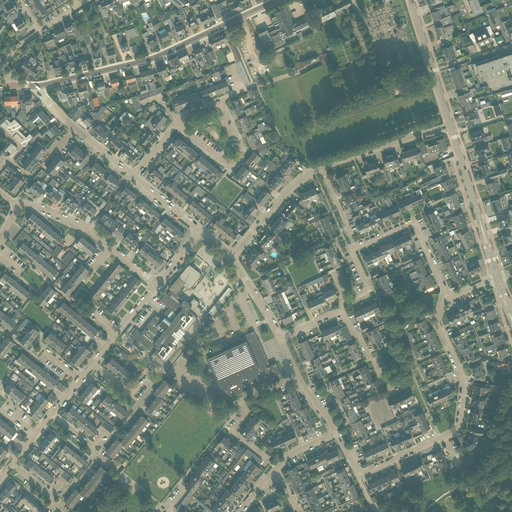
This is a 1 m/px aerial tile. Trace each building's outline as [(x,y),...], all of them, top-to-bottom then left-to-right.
[(7,0),(4,2),(0,4),(0,9),(0,10),(3,9),(6,8),(8,10),(15,6),(15,5),(15,4),(15,3),(14,3),(13,3),(13,2),(11,3),(11,2),(10,2),(8,0),(7,0)] [(32,6),(36,11),(43,6),(40,2),(43,0),(42,0),(40,0),(39,1),(32,6)] [(109,8),(105,0),(104,0),(100,2),(101,4),(98,6),(100,10),(103,17),(107,15),(106,10),(109,8)] [(105,0),(109,8),(112,7),(115,12),(117,11),(119,16),(122,15),(121,13),(115,0),(105,0)] [(115,0),(121,13),(124,11),(122,8),(124,8),(123,6),(127,4),(125,1),(125,0),(115,0)] [(158,0),(159,2),(161,6),(170,1),(180,9),(184,4),(178,0),(158,0)] [(191,9),(200,5),(197,0),(189,5),(191,9)] [(235,0),(233,1),(234,3),(237,10),(243,8),(241,3),(248,0),(238,0),(238,1),(236,2),(235,0)] [(351,5),(349,0),(348,0),(333,7),(332,5),(322,9),(321,7),(316,10),(322,21),(340,13),(339,11),(351,5)] [(445,7),(442,1),(438,2),(437,0),(426,0),(426,1),(427,4),(428,4),(431,3),(432,7),(433,11),(445,7)] [(469,0),(467,1),(475,16),(484,12),(478,0),(469,0)] [(237,10),(234,3),(230,5),(230,4),(221,8),(223,12),(230,9),(232,13),(237,10)] [(10,13),(6,18),(8,21),(17,15),(17,16),(18,15),(16,12),(17,11),(16,10),(17,9),(17,8),(17,7),(16,6),(15,6),(8,10),(10,13)] [(43,6),(36,11),(39,17),(50,10),(49,8),(46,10),(43,6)] [(264,45),(264,44),(269,41),(272,48),(283,43),(283,42),(284,41),(286,43),(298,37),(299,39),(304,37),(303,35),(312,31),(313,33),(317,30),(310,16),(297,22),(292,21),(286,7),(274,13),(275,15),(271,17),(272,19),(271,19),(275,26),(280,24),(281,26),(276,28),(276,29),(266,34),(264,31),(259,33),(258,32),(258,33),(264,45)] [(440,14),(448,11),(447,7),(431,13),(433,20),(441,17),(440,14)] [(178,10),(182,20),(184,24),(184,25),(188,23),(186,17),(182,8),(178,10)] [(206,9),(203,10),(206,15),(209,22),(215,19),(213,14),(212,12),(210,13),(210,12),(208,13),(206,9)] [(206,15),(203,10),(200,12),(202,16),(201,16),(201,18),(200,18),(203,24),(209,22),(206,15)] [(488,14),(493,27),(501,24),(496,10),(488,14)] [(197,19),(194,14),(191,16),(191,17),(190,18),(191,22),(188,23),(191,29),(197,25),(195,20),(197,19)] [(8,21),(7,22),(9,25),(11,25),(15,23),(17,26),(24,22),(24,21),(24,20),(24,19),(23,19),(22,19),(22,18),(21,18),(20,19),(20,17),(18,18),(17,16),(17,15),(8,21)] [(442,39),(444,38),(448,37),(446,32),(448,32),(447,28),(453,26),(450,17),(443,21),(441,22),(442,26),(435,28),(438,36),(441,35),(442,39)] [(184,24),(182,20),(177,22),(177,23),(174,25),(171,18),(167,19),(170,27),(174,25),(178,34),(185,31),(183,25),(184,24)] [(77,38),(81,37),(80,35),(77,27),(74,28),(70,21),(64,24),(67,31),(66,31),(67,35),(70,34),(69,31),(72,30),(77,38)] [(511,37),(511,29),(510,24),(506,25),(504,21),(502,22),(505,31),(507,31),(509,36),(510,38),(511,37)] [(16,32),(15,34),(17,37),(20,35),(21,35),(21,34),(27,31),(25,28),(26,27),(25,26),(26,25),(26,24),(26,23),(26,22),(25,22),(24,22),(17,26),(19,29),(16,32)] [(156,39),(155,37),(152,32),(155,31),(153,27),(151,22),(148,24),(149,27),(146,29),(149,35),(144,37),(146,42),(148,41),(150,47),(158,44),(156,39)] [(56,35),(53,37),(55,42),(63,38),(67,37),(64,31),(62,27),(54,30),(56,35)] [(160,34),(161,37),(163,41),(164,41),(164,42),(167,41),(166,40),(170,38),(168,35),(172,34),(169,27),(165,29),(166,31),(160,34)] [(487,31),(481,34),(485,44),(490,42),(489,42),(491,41),(487,31)] [(80,35),(81,37),(84,45),(90,43),(86,32),(80,35)] [(120,48),(122,48),(123,52),(129,50),(127,41),(123,43),(120,33),(116,34),(119,44),(120,48)] [(225,33),(217,37),(220,44),(224,42),(225,45),(229,43),(227,41),(228,40),(225,33)] [(55,42),(53,37),(51,34),(43,38),(45,42),(47,47),(52,45),(52,46),(56,44),(55,42)] [(485,44),(481,34),(475,37),(479,46),(481,45),(481,46),(485,44)] [(220,44),(217,37),(209,40),(211,45),(212,48),(212,47),(213,50),(217,48),(216,46),(220,44)] [(235,60),(236,63),(241,61),(241,60),(237,50),(234,43),(229,45),(233,52),(236,59),(235,60)] [(21,52),(24,55),(29,48),(26,45),(21,52)] [(445,53),(445,54),(453,51),(451,45),(443,48),(444,52),(443,52),(444,54),(445,53)] [(77,55),(76,55),(77,59),(79,58),(79,60),(81,65),(89,63),(88,58),(87,56),(86,51),(87,51),(84,46),(81,47),(83,52),(83,53),(77,55)] [(93,55),(95,62),(102,60),(100,53),(99,48),(98,47),(95,48),(95,49),(92,50),(92,51),(93,55)] [(107,52),(107,53),(108,58),(116,56),(115,52),(115,50),(114,47),(106,48),(107,52)] [(71,48),(66,50),(69,57),(70,60),(67,61),(68,63),(69,68),(70,67),(70,68),(73,68),(73,67),(76,66),(75,61),(75,60),(76,59),(77,59),(75,55),(73,51),(72,48),(71,48)] [(200,55),(203,54),(203,52),(201,48),(193,51),(195,55),(196,57),(198,62),(202,60),(200,55)] [(177,54),(178,56),(182,65),(189,61),(188,58),(189,58),(188,55),(185,50),(177,54)] [(458,56),(456,50),(453,51),(445,54),(446,57),(445,57),(446,59),(447,59),(447,60),(458,56)] [(212,64),(207,53),(204,55),(209,66),(212,64)] [(481,63),(476,64),(476,62),(472,64),(476,75),(510,64),(511,69),(511,53),(507,55),(507,56),(502,58),(502,56),(499,57),(499,55),(491,57),(492,59),(488,60),(487,59),(480,61),(481,63)] [(55,71),(55,72),(58,71),(58,70),(62,69),(61,67),(64,66),(60,56),(54,58),(55,64),(53,65),(54,71),(55,71)] [(178,56),(168,61),(170,65),(167,67),(169,71),(170,73),(175,70),(174,69),(182,65),(178,56)] [(26,72),(26,71),(31,64),(28,62),(29,61),(28,60),(24,58),(20,64),(22,65),(20,68),(26,72)] [(194,68),(192,69),(195,74),(195,73),(197,78),(202,75),(200,71),(199,72),(195,62),(192,63),(194,68)] [(31,64),(26,71),(34,77),(39,70),(40,71),(42,67),(38,65),(36,63),(34,66),(31,64)] [(347,63),(340,65),(342,71),(344,71),(345,73),(349,72),(347,63)] [(156,68),(158,73),(159,75),(163,73),(165,78),(169,76),(166,69),(164,65),(156,68)] [(451,74),(452,77),(463,73),(461,67),(450,71),(451,72),(450,72),(450,74),(451,74)] [(152,91),(152,90),(155,89),(156,89),(156,87),(155,84),(154,81),(155,81),(154,77),(152,69),(146,71),(150,86),(151,89),(152,91)] [(150,86),(146,71),(140,73),(141,78),(143,84),(146,83),(148,90),(151,89),(150,86)] [(230,84),(228,79),(222,81),(219,73),(216,74),(216,75),(218,79),(218,80),(223,92),(229,89),(227,85),(230,84)] [(453,79),(454,82),(465,79),(463,73),(452,77),(453,77),(452,78),(452,80),(453,79)] [(133,75),(126,76),(128,86),(137,84),(135,78),(134,78),(133,75)] [(158,78),(161,86),(163,90),(166,88),(161,76),(158,78)] [(200,79),(195,81),(196,83),(198,88),(201,87),(199,82),(201,81),(205,80),(203,77),(200,79)] [(115,85),(116,88),(120,87),(118,78),(110,80),(112,86),(115,85)] [(217,85),(214,86),(217,94),(223,92),(218,80),(218,79),(215,80),(217,85)] [(465,79),(454,82),(454,83),(454,85),(455,85),(456,88),(467,85),(465,79)] [(97,89),(98,94),(104,92),(105,97),(111,96),(108,87),(105,88),(104,82),(97,84),(98,89),(97,89)] [(207,86),(208,88),(211,96),(217,94),(214,86),(213,83),(207,86)] [(84,96),(85,98),(89,97),(86,86),(78,88),(81,97),(84,96)] [(64,98),(66,97),(67,97),(69,104),(72,103),(72,105),(77,104),(75,97),(72,98),(71,96),(75,95),(73,88),(64,90),(65,93),(62,94),(64,98)] [(211,96),(208,88),(202,90),(205,99),(211,96)] [(247,91),(248,93),(249,96),(250,96),(252,100),(253,99),(256,98),(257,98),(255,94),(254,94),(252,88),(247,90),(247,91)] [(511,88),(507,90),(500,92),(502,97),(511,93),(511,88)] [(188,96),(185,97),(188,105),(194,103),(191,95),(190,91),(187,92),(188,96)] [(197,92),(191,95),(194,103),(200,100),(197,92)] [(458,97),(460,104),(470,101),(469,97),(472,96),(471,92),(464,94),(458,97)] [(131,97),(135,108),(140,106),(139,102),(139,101),(143,99),(141,94),(131,97)] [(21,104),(21,111),(25,115),(27,113),(26,110),(26,104),(27,104),(32,104),(32,95),(23,96),(24,99),(21,99),(21,104)] [(185,97),(179,99),(182,108),(188,105),(185,97)] [(231,102),(234,109),(243,104),(242,102),(240,98),(238,99),(235,100),(231,102)] [(182,108),(179,99),(173,102),(176,110),(182,108)] [(470,101),(460,104),(461,106),(460,107),(461,110),(462,110),(463,111),(469,109),(478,106),(477,103),(474,104),(473,100),(470,101)] [(243,104),(234,109),(237,115),(241,113),(244,111),(242,108),(244,107),(243,104)] [(498,104),(492,106),(496,117),(502,115),(498,104)] [(83,113),(81,106),(77,108),(78,110),(75,114),(78,117),(81,114),(83,113)] [(157,108),(164,114),(166,112),(159,106),(157,108)] [(84,122),(83,122),(85,125),(86,124),(89,126),(92,122),(94,119),(96,121),(103,113),(106,109),(104,107),(101,108),(101,109),(97,113),(96,112),(94,113),(92,112),(90,113),(86,117),(83,121),(84,122)] [(38,109),(29,118),(32,122),(39,116),(46,124),(50,120),(49,119),(49,118),(47,115),(46,116),(41,110),(40,111),(38,109)] [(25,115),(21,111),(18,114),(25,120),(27,117),(25,115)] [(470,116),(464,117),(467,126),(474,123),(474,124),(478,123),(474,112),(469,114),(470,116)] [(103,113),(96,121),(97,121),(99,123),(102,119),(105,115),(103,113)] [(156,114),(153,117),(162,124),(167,118),(160,113),(158,116),(156,114)] [(239,119),(242,126),(252,121),(250,118),(247,119),(246,116),(239,119)] [(151,125),(148,123),(146,126),(148,128),(152,131),(154,128),(153,128),(154,126),(158,129),(162,124),(153,117),(151,119),(154,121),(151,125)] [(7,119),(0,125),(6,130),(10,126),(12,129),(18,123),(14,119),(11,123),(7,119)] [(115,123),(116,124),(113,127),(115,129),(121,122),(122,121),(119,119),(115,123)] [(252,121),(242,126),(245,132),(252,128),(254,127),(252,121)] [(491,132),(505,127),(503,122),(489,126),(491,132)] [(18,123),(12,129),(15,131),(11,135),(16,140),(22,133),(18,130),(22,126),(18,123)] [(93,130),(99,134),(104,128),(105,126),(103,124),(101,126),(98,123),(96,126),(93,130)] [(49,131),(47,133),(51,138),(59,130),(54,125),(49,129),(50,130),(49,131)] [(144,132),(142,134),(149,140),(153,135),(151,134),(152,131),(148,128),(146,126),(145,126),(143,128),(146,130),(144,132)] [(46,128),(41,133),(40,134),(43,137),(49,131),(46,128)] [(109,132),(104,128),(99,134),(101,136),(100,137),(103,139),(104,138),(109,132)] [(485,137),(483,129),(469,133),(472,141),(483,138),(484,141),(492,139),(491,135),(485,137)] [(40,134),(41,133),(37,130),(32,135),(35,139),(40,134)] [(109,142),(113,146),(119,139),(122,136),(119,134),(116,137),(115,138),(113,136),(116,133),(114,131),(108,138),(110,140),(109,142)] [(259,138),(258,135),(257,132),(247,136),(250,143),(259,138)] [(28,144),(33,137),(30,133),(26,137),(22,133),(16,140),(21,145),(25,141),(28,144)] [(149,140),(142,134),(140,137),(141,138),(139,140),(145,145),(149,140)] [(175,151),(177,148),(183,141),(178,137),(172,144),(175,146),(174,147),(173,147),(174,150),(175,150),(175,151)] [(500,139),(504,150),(510,148),(507,137),(500,139)] [(259,138),(250,143),(253,149),(257,147),(258,147),(260,151),(266,148),(264,143),(262,144),(259,138)] [(446,147),(444,138),(428,143),(430,149),(438,146),(439,149),(440,149),(441,152),(446,150),(446,147)] [(122,150),(123,148),(127,144),(123,140),(122,141),(119,139),(113,146),(118,150),(120,148),(122,150)] [(177,148),(182,152),(188,145),(183,141),(177,148)] [(123,154),(127,158),(133,151),(133,150),(130,148),(129,149),(127,148),(130,144),(128,142),(127,144),(123,148),(125,150),(123,154)] [(17,147),(11,143),(6,149),(10,153),(8,156),(11,159),(16,153),(18,150),(16,149),(17,147)] [(475,154),(476,158),(477,158),(486,156),(485,151),(490,150),(488,144),(480,146),(480,148),(475,150),(476,154),(475,154)] [(33,148),(34,149),(34,148),(42,155),(45,151),(38,145),(36,147),(35,146),(33,148)] [(182,152),(187,156),(193,149),(188,145),(182,152)] [(71,157),(73,158),(80,149),(76,146),(69,154),(72,156),(71,157)] [(34,148),(34,149),(31,152),(39,159),(42,155),(34,148)] [(133,151),(127,158),(132,161),(134,159),(136,161),(138,159),(140,156),(136,153),(138,150),(135,148),(133,150),(133,151)] [(283,154),(287,156),(289,154),(285,151),(281,148),(279,150),(284,153),(283,154)] [(416,148),(409,150),(412,159),(412,160),(416,159),(418,164),(424,162),(422,154),(418,155),(416,148)] [(76,158),(78,160),(79,160),(84,153),(80,149),(73,158),(74,160),(76,158)] [(193,149),(187,156),(192,160),(198,153),(193,149)] [(403,166),(404,169),(410,167),(408,160),(412,159),(409,150),(402,153),(404,159),(401,160),(403,164),(403,166)] [(31,155),(29,157),(36,163),(39,159),(31,152),(30,152),(29,153),(31,155)] [(79,160),(78,160),(77,162),(80,164),(78,167),(81,170),(87,163),(84,161),(89,156),(84,152),(84,153),(79,160)] [(253,152),(249,157),(256,162),(261,166),(263,164),(258,160),(261,157),(257,155),(253,152)] [(396,153),(389,155),(393,167),(399,165),(396,153)] [(511,166),(511,158),(510,153),(503,156),(505,163),(509,162),(511,167),(511,166)] [(386,169),(387,171),(390,170),(391,170),(392,169),(393,169),(393,167),(389,155),(382,157),(386,169)] [(57,156),(53,160),(61,167),(65,163),(57,156)] [(195,163),(200,167),(206,160),(201,156),(195,163)] [(25,158),(24,159),(33,167),(36,163),(29,157),(27,160),(25,158)] [(256,162),(249,157),(245,162),(252,167),(256,162)] [(285,158),(282,161),(291,169),(296,163),(290,158),(287,161),(285,158)] [(482,169),(483,173),(491,171),(489,165),(493,164),(491,158),(482,162),(483,165),(479,166),(480,169),(482,169)] [(33,167),(24,159),(22,161),(23,162),(22,164),(29,171),(33,167)] [(53,160),(50,165),(58,171),(61,167),(53,160)] [(200,167),(205,171),(211,164),(206,160),(200,167)] [(287,165),(282,161),(280,164),(283,166),(281,169),(283,171),(287,174),(291,169),(287,165)] [(378,174),(384,173),(384,172),(383,169),(382,165),(379,166),(377,161),(373,162),(373,161),(370,162),(373,172),(377,170),(378,174)] [(89,175),(92,177),(101,166),(96,162),(90,169),(93,171),(89,175)] [(369,173),(373,172),(370,162),(367,163),(368,164),(364,165),(365,170),(361,171),(364,179),(370,177),(369,173)] [(429,179),(419,184),(421,189),(428,185),(436,182),(437,181),(442,179),(441,176),(448,173),(445,167),(443,168),(441,164),(439,165),(438,162),(432,165),(433,167),(433,168),(436,176),(429,179)] [(9,164),(7,167),(15,174),(17,171),(9,164)] [(205,177),(207,179),(216,168),(211,164),(205,171),(208,173),(205,177)] [(58,171),(50,165),(46,169),(53,175),(56,172),(57,174),(59,172),(58,171)] [(101,166),(92,177),(95,179),(98,175),(100,177),(105,170),(101,166)] [(151,172),(150,175),(149,176),(152,178),(153,177),(154,179),(163,168),(161,166),(156,171),(154,169),(155,168),(152,166),(148,170),(151,172)] [(243,166),(239,171),(246,176),(251,181),(254,178),(251,176),(253,173),(252,172),(248,170),(247,169),(243,166)] [(163,168),(154,179),(159,183),(163,179),(164,177),(165,175),(166,174),(163,172),(165,169),(163,168)] [(216,168),(207,179),(210,180),(213,177),(215,179),(214,181),(216,183),(220,178),(218,176),(221,172),(216,168)] [(338,183),(339,185),(348,181),(346,178),(350,176),(348,170),(338,175),(339,177),(336,178),(337,179),(336,180),(337,183),(338,183)] [(489,176),(490,180),(507,174),(505,170),(489,176)] [(164,186),(169,190),(178,179),(181,176),(181,175),(183,173),(180,171),(173,179),(172,179),(170,179),(164,186)] [(251,181),(239,171),(235,176),(238,179),(237,181),(242,185),(243,183),(242,181),(244,178),(252,184),(254,182),(251,181)] [(14,174),(9,180),(13,182),(19,187),(23,182),(14,174)] [(105,190),(105,189),(115,178),(110,174),(107,178),(105,180),(106,182),(102,187),(105,190)] [(277,174),(273,179),(279,184),(283,179),(277,174)] [(98,184),(102,179),(99,177),(92,186),(95,188),(98,184)] [(51,185),(55,180),(53,178),(51,180),(49,183),(45,187),(48,189),(51,185)] [(114,189),(120,182),(119,181),(120,180),(117,178),(116,179),(115,178),(109,184),(109,185),(106,189),(105,189),(108,191),(109,190),(111,192),(114,189)] [(13,182),(9,180),(8,179),(3,184),(0,182),(0,181),(0,186),(3,189),(5,185),(14,193),(19,187),(13,182)] [(169,190),(174,194),(178,189),(176,187),(181,181),(178,179),(169,190)] [(279,184),(273,179),(268,185),(274,190),(279,184)] [(440,183),(442,188),(443,187),(445,191),(453,187),(449,179),(440,183)] [(29,189),(33,193),(42,183),(41,183),(38,180),(35,183),(34,182),(29,189)] [(42,183),(33,193),(38,197),(41,193),(44,190),(41,188),(45,183),(42,181),(41,183),(42,183)] [(357,188),(355,182),(349,185),(348,181),(339,185),(340,187),(339,188),(341,191),(342,190),(342,191),(345,190),(346,193),(348,192),(349,192),(349,191),(355,189),(357,188)] [(490,183),(486,184),(487,188),(488,191),(489,195),(493,194),(494,193),(497,192),(497,191),(498,191),(501,190),(498,182),(496,183),(496,182),(494,182),(491,183),(490,183)] [(123,193),(126,196),(131,191),(126,187),(123,190),(121,188),(115,195),(120,199),(122,195),(123,193)] [(174,194),(179,198),(186,189),(184,187),(181,191),(178,189),(174,194)] [(200,187),(196,192),(200,196),(202,194),(205,196),(207,193),(200,187)] [(89,188),(82,198),(85,200),(86,199),(89,195),(92,191),(93,191),(89,188)] [(315,188),(308,191),(312,200),(316,199),(318,203),(320,202),(324,200),(321,192),(317,194),(315,188)] [(46,196),(51,200),(56,193),(52,189),(46,196)] [(63,199),(63,198),(67,194),(65,193),(65,192),(62,190),(60,189),(56,193),(51,200),(56,203),(58,201),(60,203),(63,199)] [(186,189),(179,198),(184,202),(188,197),(186,195),(189,191),(186,189)] [(259,190),(257,192),(266,200),(270,194),(264,189),(262,192),(259,190)] [(343,198),(346,204),(355,200),(353,196),(357,194),(355,189),(349,191),(349,192),(348,192),(349,195),(343,198)] [(412,192),(414,196),(418,204),(423,201),(422,199),(420,193),(417,195),(415,190),(412,191),(412,192)] [(126,196),(124,199),(126,201),(128,198),(131,200),(133,199),(136,195),(131,191),(126,196)] [(298,203),(300,204),(305,208),(308,204),(307,203),(312,200),(308,191),(299,195),(301,199),(298,203)] [(64,202),(69,206),(78,194),(76,193),(72,198),(69,196),(70,194),(68,192),(67,194),(63,198),(66,200),(64,202)] [(266,200),(257,192),(255,195),(256,196),(254,199),(262,205),(266,200)] [(409,193),(407,194),(412,206),(418,204),(414,196),(411,197),(409,193)] [(446,197),(449,203),(457,199),(457,200),(458,199),(455,193),(446,197)] [(78,194),(69,206),(74,210),(79,203),(76,201),(80,196),(78,194)] [(406,199),(403,201),(407,209),(412,206),(407,194),(404,195),(406,199)] [(82,209),(86,213),(92,206),(94,203),(90,199),(91,197),(89,195),(86,199),(81,205),(83,207),(82,209)] [(403,201),(401,196),(398,197),(401,202),(398,203),(399,207),(401,211),(407,209),(403,201)] [(491,202),(494,212),(504,209),(501,200),(504,199),(504,196),(495,199),(496,200),(491,202)] [(389,197),(387,199),(389,204),(395,216),(400,214),(398,209),(397,206),(394,207),(392,203),(389,197)] [(141,208),(146,203),(141,199),(136,205),(133,203),(129,208),(132,210),(133,208),(138,212),(141,208)] [(389,210),(386,211),(389,219),(395,216),(389,204),(387,199),(385,200),(387,205),(389,210)] [(443,211),(445,216),(448,214),(453,212),(454,212),(456,211),(457,211),(456,208),(460,206),(457,200),(457,199),(449,203),(447,204),(449,210),(447,211),(446,211),(445,210),(443,211)] [(188,206),(193,210),(198,204),(193,200),(188,206)] [(355,200),(346,204),(349,210),(355,207),(356,210),(359,209),(363,207),(361,202),(356,204),(355,200)] [(92,206),(86,213),(91,217),(93,214),(95,216),(107,203),(104,201),(100,205),(97,210),(93,207),(92,206)] [(102,211),(105,213),(112,203),(110,201),(102,211)] [(292,202),(288,207),(294,212),(297,209),(301,213),(305,208),(300,204),(298,206),(292,202)] [(141,208),(146,212),(150,207),(146,203),(141,208)] [(193,210),(198,214),(203,208),(198,204),(193,210)] [(252,205),(247,210),(253,215),(258,210),(252,205)] [(150,207),(146,212),(148,214),(145,219),(147,221),(151,216),(155,210),(150,207)] [(198,214),(203,218),(210,209),(207,207),(205,210),(203,208),(198,214)] [(289,217),(287,219),(292,223),(292,224),(296,219),(291,215),(294,212),(288,207),(283,212),(289,217)] [(210,209),(203,218),(208,222),(211,218),(212,216),(211,215),(214,211),(211,208),(210,209)] [(238,212),(234,208),(232,210),(240,217),(241,214),(238,212)] [(253,215),(247,210),(245,208),(242,211),(245,213),(243,215),(249,220),(253,215)] [(389,219),(386,211),(385,209),(382,210),(381,208),(378,209),(382,217),(384,221),(389,219)] [(425,215),(428,221),(436,217),(440,215),(439,213),(435,215),(432,209),(428,211),(429,214),(425,215)] [(160,214),(155,210),(151,216),(156,220),(160,214)] [(453,219),(455,222),(464,218),(461,212),(455,215),(454,212),(453,212),(448,214),(445,216),(446,219),(452,216),(453,219)] [(501,216),(496,218),(498,223),(509,219),(507,213),(507,212),(500,215),(501,216)] [(29,228),(32,224),(38,217),(33,213),(27,220),(29,222),(26,225),(29,228)] [(100,219),(104,223),(110,217),(105,213),(100,219)] [(367,213),(365,214),(372,228),(377,226),(374,218),(370,219),(367,213)] [(377,217),(374,218),(377,226),(383,223),(378,213),(376,214),(377,217)] [(366,222),(363,223),(366,231),(372,228),(365,214),(363,215),(366,222)] [(318,230),(323,227),(332,224),(328,215),(320,219),(322,224),(317,226),(318,227),(317,228),(318,230)] [(32,224),(37,229),(43,221),(38,217),(32,224)] [(104,223),(109,227),(114,220),(110,217),(104,223)] [(212,226),(217,230),(222,224),(225,220),(222,217),(219,221),(217,220),(216,222),(212,226)] [(279,217),(275,222),(282,228),(284,224),(288,228),(292,223),(287,219),(285,218),(283,220),(279,217)] [(428,221),(430,226),(443,221),(441,218),(437,220),(436,217),(428,221)] [(124,227),(127,229),(134,221),(131,218),(124,227)] [(163,230),(170,222),(165,218),(162,222),(160,224),(163,226),(159,231),(161,233),(163,230)] [(454,234),(455,233),(464,229),(462,226),(467,224),(464,218),(455,222),(456,226),(452,228),(453,231),(449,233),(451,235),(454,233),(454,234)] [(511,218),(509,219),(498,223),(499,223),(500,228),(506,226),(507,229),(511,227),(511,220),(511,219),(511,218)] [(109,227),(114,231),(119,224),(114,220),(109,227)] [(37,229),(42,233),(48,226),(43,221),(37,229)] [(119,224),(114,231),(115,232),(115,233),(117,235),(118,234),(118,235),(124,228),(121,226),(123,223),(121,221),(119,224)] [(134,221),(127,229),(130,231),(134,226),(133,226),(136,223),(134,221)] [(443,221),(430,226),(433,232),(441,228),(439,225),(444,223),(443,221)] [(168,230),(170,232),(175,226),(170,222),(163,230),(165,232),(168,230)] [(282,228),(275,222),(270,228),(274,231),(277,233),(280,230),(282,231),(283,229),(282,228)] [(153,227),(151,230),(153,232),(156,229),(160,225),(157,223),(153,227)] [(366,231),(363,223),(355,226),(358,232),(360,231),(361,233),(366,231)] [(217,230),(222,233),(227,228),(222,224),(217,230)] [(323,227),(327,236),(323,237),(324,240),(332,237),(331,234),(335,232),(332,224),(323,227)] [(42,233),(46,237),(52,229),(48,226),(42,233)] [(174,235),(175,236),(179,230),(175,226),(170,232),(174,235)] [(222,233),(227,237),(232,232),(234,230),(231,228),(228,226),(227,228),(222,233)] [(238,229),(236,227),(234,230),(232,232),(227,237),(232,241),(234,239),(238,242),(242,237),(236,231),(238,229)] [(511,227),(505,230),(506,233),(502,235),(505,245),(511,242),(511,237),(511,236),(511,227)] [(46,237),(51,241),(57,234),(52,229),(46,237)] [(460,237),(462,241),(470,238),(471,237),(468,231),(465,232),(464,229),(455,233),(458,238),(460,237)] [(172,239),(177,243),(184,234),(179,230),(175,236),(172,239)] [(266,232),(262,238),(271,245),(274,242),(275,240),(276,241),(276,240),(281,245),(284,242),(278,238),(272,233),(270,236),(266,232)] [(134,236),(136,234),(133,233),(132,235),(129,233),(124,239),(124,240),(126,242),(127,242),(129,243),(131,240),(134,236)] [(137,239),(140,235),(137,233),(134,236),(129,243),(131,245),(130,245),(132,247),(133,246),(133,247),(135,245),(136,245),(136,244),(139,240),(137,239)] [(432,239),(435,244),(447,239),(450,238),(449,235),(446,236),(442,238),(439,233),(434,235),(435,238),(432,239)] [(57,234),(51,241),(57,245),(62,238),(57,234)] [(409,234),(404,237),(409,249),(412,248),(410,243),(413,242),(409,234)] [(76,244),(81,248),(87,240),(82,236),(76,244)] [(139,251),(144,255),(151,246),(146,242),(148,239),(146,237),(142,242),(144,243),(144,245),(139,251)] [(404,237),(398,239),(402,247),(405,246),(407,250),(409,249),(404,237)] [(259,249),(260,249),(261,249),(266,253),(268,250),(271,245),(262,238),(258,243),(261,246),(259,249)] [(470,238),(462,241),(464,245),(461,247),(463,252),(466,250),(469,249),(470,248),(469,246),(473,244),(470,238)] [(402,247),(398,239),(392,242),(398,254),(401,253),(399,248),(402,247)] [(435,244),(437,250),(445,246),(444,243),(448,241),(447,239),(435,244)] [(81,248),(86,252),(92,245),(87,240),(81,248)] [(391,242),(385,245),(389,253),(395,250),(391,242)] [(17,250),(22,254),(28,247),(23,243),(17,250)] [(323,247),(326,253),(334,249),(331,243),(323,247)] [(92,245),(86,252),(91,256),(97,249),(92,245)] [(380,247),(381,250),(384,257),(386,260),(387,264),(390,263),(389,260),(392,259),(389,253),(385,245),(380,247)] [(144,255),(148,259),(154,252),(154,253),(156,250),(151,246),(144,255)] [(437,250),(440,255),(455,249),(454,246),(447,249),(445,246),(437,250)] [(22,254),(27,258),(33,251),(28,247),(22,254)] [(251,251),(249,253),(258,260),(260,257),(263,260),(267,255),(266,253),(261,249),(260,249),(259,252),(254,248),(252,251),(251,251)] [(326,253),(328,258),(336,255),(334,249),(326,253)] [(455,249),(440,255),(442,261),(447,259),(450,257),(449,254),(453,252),(456,251),(455,249)] [(381,250),(375,252),(379,260),(384,257),(381,250)] [(27,258),(32,262),(38,255),(33,251),(27,258)] [(148,259),(153,263),(158,256),(154,253),(154,252),(148,259)] [(370,254),(373,262),(377,261),(378,264),(380,268),(380,269),(383,268),(382,267),(380,263),(379,260),(375,252),(370,254)] [(258,260),(249,253),(247,256),(248,256),(245,259),(248,262),(246,265),(253,271),(254,271),(261,276),(263,275),(258,271),(257,271),(255,269),(258,265),(255,263),(258,260)] [(158,256),(153,263),(158,267),(160,264),(162,266),(166,261),(164,259),(165,258),(160,254),(158,256)] [(372,263),(373,262),(370,254),(364,257),(365,259),(363,260),(366,267),(367,267),(371,265),(370,264),(372,263)] [(32,262),(37,266),(43,259),(38,255),(32,262)] [(328,258),(331,264),(339,260),(336,255),(328,258)] [(414,265),(415,268),(423,264),(420,258),(416,260),(408,264),(409,267),(414,265)] [(37,266),(42,270),(48,263),(43,259),(37,266)] [(445,265),(447,268),(458,262),(458,263),(461,261),(460,259),(453,262),(452,259),(443,263),(444,265),(445,265)] [(339,260),(331,264),(334,269),(341,266),(339,260)] [(116,262),(112,267),(118,273),(123,268),(116,262)] [(447,271),(448,273),(457,270),(455,266),(459,265),(458,263),(458,262),(447,268),(448,270),(447,271)] [(467,267),(467,268),(468,270),(470,275),(477,272),(478,273),(482,271),(478,262),(473,264),(468,266),(467,267)] [(42,270),(47,274),(53,267),(48,263),(42,270)] [(185,287),(189,290),(202,274),(189,264),(169,289),(171,290),(168,294),(166,293),(160,300),(169,308),(161,319),(156,315),(142,332),(141,334),(136,329),(131,335),(138,341),(135,343),(142,349),(144,346),(151,351),(153,348),(156,350),(149,358),(161,367),(177,347),(172,343),(177,336),(173,332),(174,330),(176,332),(180,327),(185,331),(202,310),(198,306),(200,303),(194,298),(189,304),(184,299),(183,300),(178,296),(185,287)] [(412,273),(413,275),(425,269),(423,264),(415,268),(416,271),(412,273)] [(79,268),(78,270),(85,275),(89,270),(82,265),(79,268)] [(53,267),(47,274),(52,279),(58,271),(53,267)] [(112,267),(107,273),(114,278),(118,273),(112,267)] [(420,279),(422,278),(428,275),(425,269),(413,275),(410,276),(411,279),(419,276),(420,279)] [(78,270),(74,275),(81,280),(85,275),(78,270)] [(450,275),(452,278),(459,275),(460,275),(459,273),(458,273),(457,270),(448,273),(449,276),(450,275)] [(0,280),(4,284),(10,277),(5,273),(4,273),(2,271),(0,273),(0,280)] [(107,273),(103,278),(110,284),(114,278),(107,273)] [(379,284),(387,280),(386,277),(388,276),(387,273),(377,278),(378,282),(379,284)] [(418,283),(420,285),(432,280),(430,274),(429,274),(428,275),(422,278),(423,281),(418,283)] [(74,275),(70,280),(77,285),(81,280),(74,275)] [(261,278),(263,284),(271,281),(268,275),(261,278)] [(4,284),(9,288),(15,281),(10,277),(4,284)] [(134,277),(129,282),(136,288),(141,282),(134,277)] [(380,287),(381,290),(390,286),(388,283),(391,281),(395,279),(394,277),(390,279),(387,280),(379,284),(381,287),(380,287)] [(103,278),(98,284),(105,289),(110,284),(103,278)] [(70,280),(66,284),(73,290),(77,285),(70,280)] [(432,280),(420,285),(421,288),(423,291),(423,290),(425,293),(433,289),(432,286),(435,285),(432,280)] [(9,288),(14,292),(20,285),(15,281),(9,288)] [(263,284),(266,290),(273,286),(271,281),(263,284)] [(129,282),(125,288),(132,293),(136,288),(129,282)] [(73,290),(66,284),(62,290),(69,295),(73,290)] [(98,284),(94,289),(101,295),(105,289),(98,284)] [(14,292),(19,296),(25,289),(20,285),(14,292)] [(49,286),(44,291),(52,297),(56,292),(49,286)] [(273,286),(266,290),(268,295),(276,292),(273,286)] [(390,286),(381,290),(382,292),(383,292),(384,295),(392,291),(390,286)] [(232,289),(228,287),(208,312),(212,314),(232,289)] [(328,291),(331,299),(337,296),(333,287),(330,288),(331,290),(328,291)] [(125,288),(121,293),(127,299),(132,293),(125,288)] [(25,289),(19,296),(24,300),(30,293),(25,289)] [(101,295),(94,289),(89,295),(96,300),(101,295)] [(322,292),(326,301),(331,299),(328,291),(327,289),(321,291),(322,293),(322,292)] [(44,291),(40,296),(48,302),(52,297),(44,291)] [(273,300),(274,303),(287,297),(284,292),(271,297),(272,300),(273,300)] [(318,298),(321,306),(327,304),(326,301),(322,292),(322,293),(317,295),(316,295),(317,296),(318,298)] [(121,293),(116,298),(123,304),(127,299),(121,293)] [(492,304),(490,296),(487,297),(486,293),(479,296),(480,299),(482,299),(483,303),(481,304),(482,307),(492,304)] [(48,302),(40,296),(36,301),(43,307),(41,309),(46,313),(49,315),(51,312),(46,308),(44,306),(48,302)] [(275,306),(276,308),(286,304),(289,303),(287,297),(274,303),(276,305),(275,306)] [(116,298),(112,304),(119,310),(123,304),(116,298)] [(316,309),(312,301),(311,298),(309,299),(308,301),(309,302),(307,303),(310,311),(316,309)] [(312,301),(316,309),(321,306),(318,298),(312,301)] [(58,309),(63,313),(68,306),(63,302),(58,309)] [(376,302),(371,305),(374,313),(375,315),(379,314),(381,318),(383,317),(381,313),(376,302)] [(469,303),(463,306),(466,314),(467,314),(467,315),(473,312),(469,303)] [(119,310),(112,304),(107,309),(114,315),(119,310)] [(278,311),(279,313),(289,309),(286,304),(276,308),(277,311),(278,311)] [(371,305),(365,307),(369,315),(374,313),(371,305)] [(63,313),(68,317),(73,310),(68,306),(63,313)] [(365,307),(365,306),(362,308),(359,309),(360,310),(363,317),(369,315),(365,307)] [(457,309),(458,311),(463,322),(462,320),(466,318),(465,316),(467,315),(467,314),(466,314),(463,306),(457,309)] [(280,317),(281,319),(291,315),(289,309),(279,313),(280,316),(280,317)] [(359,309),(357,310),(354,311),(356,317),(355,318),(356,321),(363,317),(360,310),(359,309)] [(485,323),(493,320),(494,320),(493,317),(496,316),(494,309),(486,312),(487,315),(485,316),(486,319),(484,320),(485,323)] [(68,317),(72,321),(78,314),(73,310),(68,317)] [(458,311),(452,314),(456,322),(459,320),(460,321),(461,323),(463,322),(458,311)] [(72,321),(77,325),(83,319),(78,314),(72,321)] [(456,322),(452,314),(446,317),(451,326),(457,323),(457,322),(456,322)] [(0,322),(5,326),(11,319),(6,315),(0,322)] [(291,315),(281,319),(282,322),(283,322),(284,325),(293,320),(291,315)] [(372,322),(372,323),(374,327),(378,325),(377,321),(374,323),(374,321),(372,317),(370,318),(372,322)] [(418,330),(420,329),(427,325),(424,319),(422,320),(421,317),(411,322),(412,325),(417,323),(418,326),(417,327),(418,330)] [(11,319),(5,326),(10,330),(12,332),(18,325),(11,319)] [(77,325),(83,330),(88,323),(83,319),(77,325)] [(481,337),(490,335),(496,333),(495,330),(500,328),(498,322),(494,323),(493,320),(485,323),(486,326),(489,325),(490,331),(480,334),(478,335),(479,338),(481,337)] [(83,330),(87,334),(93,327),(88,323),(83,330)] [(32,326),(28,331),(34,336),(35,337),(41,330),(34,324),(32,326)] [(337,324),(332,327),(335,335),(341,332),(337,324)] [(421,335),(425,333),(430,331),(427,325),(420,329),(421,332),(420,333),(421,335)] [(93,327),(87,334),(92,338),(98,331),(93,327)] [(332,327),(326,329),(330,337),(335,335),(332,327)] [(367,332),(369,338),(377,334),(376,331),(379,330),(378,327),(367,332)] [(330,337),(326,329),(321,332),(324,340),(330,337)] [(426,340),(428,339),(427,339),(435,335),(432,330),(430,331),(425,333),(427,337),(425,337),(426,340)] [(28,331),(24,336),(31,342),(35,337),(28,331)] [(240,337),(240,338),(206,354),(208,358),(207,358),(221,388),(221,387),(226,399),(271,379),(272,380),(282,376),(276,363),(269,366),(254,331),(240,337)] [(45,339),(50,343),(55,336),(50,332),(45,339)] [(453,339),(455,345),(463,341),(462,337),(463,337),(465,336),(463,333),(458,335),(458,336),(453,339)] [(492,345),(493,348),(493,349),(494,348),(502,345),(502,343),(504,342),(502,334),(497,336),(496,333),(490,335),(491,341),(493,340),(495,345),(492,345)] [(369,338),(372,343),(380,340),(377,334),(369,338)] [(429,346),(430,345),(438,341),(435,335),(427,339),(428,339),(429,342),(428,343),(429,345),(429,346)] [(31,342),(24,336),(20,341),(27,347),(31,342)] [(50,343),(55,347),(60,341),(55,336),(50,343)] [(7,337),(3,342),(10,348),(14,343),(7,337)] [(383,344),(385,347),(396,342),(394,339),(383,344)] [(299,343),(301,349),(309,345),(307,340),(299,343)] [(380,340),(372,343),(374,349),(382,345),(380,340)] [(458,350),(461,349),(466,347),(466,346),(464,343),(466,343),(465,340),(463,341),(455,345),(458,350)] [(60,341),(55,347),(60,351),(65,345),(60,341)] [(347,344),(349,350),(357,346),(355,341),(347,344)] [(430,345),(432,348),(430,349),(432,353),(439,350),(438,348),(440,347),(438,341),(430,345)] [(3,342),(0,345),(0,348),(6,353),(10,348),(3,342)] [(83,345),(79,350),(86,356),(90,351),(83,345)] [(301,349),(304,354),(312,351),(309,345),(301,349)] [(461,349),(463,355),(471,351),(470,348),(471,347),(470,345),(466,346),(466,347),(461,349)] [(349,350),(352,355),(360,352),(357,346),(349,350)] [(497,357),(498,361),(504,360),(503,357),(509,355),(506,347),(502,349),(497,350),(499,356),(497,357)] [(79,350),(75,355),(82,361),(86,356),(79,350)] [(471,351),(463,355),(466,361),(471,359),(472,362),(481,358),(479,354),(474,357),(472,354),(474,353),(472,350),(471,351)] [(312,351),(304,354),(306,360),(314,356),(312,351)] [(360,352),(352,355),(354,361),(362,357),(360,352)] [(16,360),(21,364),(27,357),(22,353),(16,360)] [(433,365),(434,364),(442,360),(439,354),(432,358),(433,361),(432,362),(432,363),(433,364),(433,365)] [(82,361),(75,355),(71,360),(78,366),(82,361)] [(21,364),(26,368),(32,361),(27,357),(21,364)] [(310,361),(312,366),(320,363),(318,357),(310,361)] [(106,365),(111,369),(116,362),(111,358),(106,365)] [(498,361),(497,362),(498,366),(502,365),(505,373),(511,370),(511,365),(511,361),(506,362),(505,359),(504,360),(498,361)] [(436,371),(437,370),(445,366),(442,360),(434,364),(436,367),(434,368),(435,370),(436,371)] [(26,368),(32,372),(37,365),(32,361),(26,368)] [(111,369),(116,373),(121,366),(116,362),(111,369)] [(312,366),(315,372),(323,368),(320,363),(312,366)] [(474,379),(479,380),(484,381),(485,373),(483,373),(482,370),(484,369),(482,364),(478,366),(477,364),(469,368),(471,372),(473,371),(475,375),(474,379)] [(32,372),(37,376),(42,369),(37,365),(32,372)] [(116,373),(121,377),(126,370),(121,366),(116,373)] [(358,371),(360,374),(369,370),(368,368),(367,369),(366,366),(361,368),(357,370),(358,371)] [(437,370),(438,373),(437,374),(438,376),(447,372),(445,366),(437,370)] [(323,368),(315,372),(318,377),(325,374),(323,368)] [(37,376),(42,380),(47,373),(42,369),(37,376)] [(126,370),(121,377),(126,381),(132,374),(126,370)] [(361,379),(362,380),(370,376),(369,373),(370,373),(369,370),(360,374),(362,378),(361,379)] [(42,380),(47,384),(52,377),(47,373),(42,380)] [(365,385),(369,383),(374,381),(373,379),(372,379),(370,376),(362,380),(362,382),(363,382),(365,385)] [(52,377),(47,384),(52,388),(57,381),(52,377)] [(329,382),(332,388),(340,384),(337,378),(329,382)] [(162,382),(160,384),(168,390),(171,386),(164,380),(162,382)] [(4,390),(9,394),(14,387),(9,383),(4,390)] [(91,383),(87,388),(94,393),(98,388),(91,383)] [(160,384),(157,388),(164,394),(168,390),(160,384)] [(332,388),(334,393),(342,389),(340,384),(332,388)] [(490,385),(485,384),(482,384),(481,387),(475,386),(474,393),(479,393),(484,394),(484,390),(490,390),(490,385)] [(9,394),(14,398),(19,391),(14,387),(9,394)] [(87,388),(83,393),(90,398),(92,399),(93,397),(92,396),(94,393),(87,388)] [(153,393),(157,396),(161,399),(164,394),(157,388),(153,393)] [(443,389),(444,391),(444,390),(448,398),(454,396),(450,388),(447,389),(446,388),(444,389),(443,389)] [(342,389),(334,393),(337,399),(342,397),(345,395),(352,392),(351,390),(347,391),(344,392),(342,389)] [(440,389),(437,390),(442,401),(448,398),(444,390),(444,391),(441,392),(440,389)] [(286,394),(289,399),(297,395),(295,390),(286,394)] [(437,390),(431,393),(436,403),(442,401),(437,390)] [(19,391),(14,398),(19,402),(25,395),(19,391)] [(90,398),(83,393),(79,398),(86,403),(90,398)] [(436,403),(431,393),(428,394),(428,396),(426,397),(430,406),(436,403)] [(42,395),(38,400),(45,406),(49,401),(42,395)] [(101,402),(106,406),(112,399),(107,395),(101,402)] [(289,399),(291,405),(300,401),(297,395),(289,399)] [(399,395),(397,396),(401,405),(404,404),(405,405),(406,404),(402,396),(399,397),(399,395)] [(157,396),(154,400),(161,406),(164,402),(161,399),(157,396)] [(340,400),(342,405),(350,402),(348,396),(340,400)] [(394,399),(393,400),(396,408),(397,408),(397,407),(401,405),(397,396),(394,398),(394,399)] [(472,406),(482,407),(482,403),(485,403),(486,398),(480,397),(480,400),(474,399),(474,402),(473,402),(472,406)] [(41,411),(34,406),(28,401),(26,399),(22,404),(26,407),(28,405),(29,405),(29,406),(31,408),(32,408),(30,410),(30,411),(34,414),(37,416),(41,411)] [(106,406),(107,406),(105,408),(107,409),(108,408),(112,410),(117,403),(112,399),(106,406)] [(396,408),(393,400),(392,400),(391,399),(387,401),(389,405),(391,408),(394,407),(395,409),(396,408)] [(38,400),(34,406),(41,411),(45,406),(38,400)] [(154,400),(150,404),(157,410),(161,406),(154,400)] [(300,401),(291,405),(288,406),(289,409),(292,407),(294,410),(297,409),(302,406),(300,401)] [(342,405),(345,411),(353,407),(350,402),(342,405)] [(112,410),(117,414),(122,407),(117,403),(112,410)] [(148,410),(146,412),(150,416),(153,414),(154,415),(154,414),(157,417),(160,412),(157,410),(150,404),(149,406),(147,409),(148,410)] [(66,414),(71,418),(76,411),(71,407),(66,414)] [(122,407),(117,414),(122,418),(127,411),(122,407)] [(298,410),(301,416),(309,412),(307,407),(298,410)] [(345,411),(347,416),(355,413),(353,407),(345,411)] [(470,420),(475,421),(478,421),(479,417),(482,417),(483,410),(479,410),(474,409),(474,413),(471,412),(470,420)] [(71,418),(76,422),(81,415),(83,414),(81,412),(79,414),(76,411),(71,418)] [(415,417),(417,421),(425,417),(424,415),(423,415),(422,412),(421,413),(420,411),(412,414),(414,418),(415,417)] [(301,416),(303,422),(311,418),(309,412),(301,416)] [(254,416),(252,419),(260,425),(264,428),(265,427),(261,423),(264,420),(255,413),(253,415),(254,416)] [(355,413),(347,416),(350,422),(358,418),(355,413)] [(76,422),(81,426),(86,419),(81,415),(76,422)] [(141,416),(138,420),(145,426),(148,422),(141,416)] [(414,426),(415,428),(426,423),(425,420),(426,420),(425,417),(417,421),(418,424),(414,426)] [(251,421),(249,423),(256,430),(260,433),(261,431),(257,428),(260,425),(252,419),(251,418),(249,420),(251,421)] [(303,422),(305,427),(314,423),(311,418),(303,422)] [(81,426),(86,430),(91,423),(86,419),(81,426)] [(352,423),(355,429),(363,425),(360,419),(352,423)] [(138,420),(134,424),(141,430),(145,426),(138,420)] [(247,426),(245,428),(254,435),(256,438),(257,437),(259,440),(261,438),(254,432),(256,430),(249,423),(247,422),(245,424),(247,426)] [(355,429),(357,434),(365,431),(368,429),(367,426),(370,424),(370,422),(365,424),(363,425),(355,429)] [(91,423),(86,430),(91,434),(97,428),(91,423)] [(314,423),(305,427),(308,433),(316,429),(314,423)] [(426,423),(415,428),(416,430),(420,429),(421,432),(430,428),(429,425),(428,426),(426,423)] [(1,430),(6,435),(11,428),(6,424),(1,430)] [(134,424),(131,429),(138,434),(141,430),(134,424)] [(390,427),(389,425),(386,426),(381,428),(384,435),(387,434),(385,430),(387,429),(390,427)] [(482,437),(483,428),(470,426),(469,430),(468,430),(468,432),(471,432),(470,435),(469,435),(468,439),(464,441),(465,445),(463,446),(467,454),(472,452),(471,450),(479,446),(480,436),(482,437)] [(245,428),(244,427),(242,429),(243,430),(241,433),(253,442),(254,440),(252,438),(254,435),(245,428)] [(11,428),(6,435),(11,439),(16,432),(11,428)] [(131,429),(127,433),(134,439),(138,434),(131,429)] [(286,430),(288,434),(291,442),(294,441),(294,442),(297,441),(297,439),(293,432),(292,429),(289,430),(289,429),(286,430)] [(282,430),(280,431),(286,446),(289,444),(289,443),(291,442),(288,434),(285,435),(282,430)] [(280,438),(277,439),(280,447),(283,446),(284,447),(286,446),(280,431),(278,432),(280,438)] [(365,431),(357,434),(360,440),(367,436),(365,431)] [(51,433),(47,438),(52,442),(54,444),(56,442),(55,442),(57,440),(60,436),(55,432),(53,434),(51,433)] [(398,432),(393,434),(398,445),(401,444),(401,445),(404,444),(400,436),(398,432)] [(404,434),(400,436),(404,444),(406,443),(406,442),(409,441),(406,434),(405,432),(403,433),(404,434)] [(127,433),(124,437),(131,443),(134,439),(127,433)] [(398,445),(393,434),(393,433),(390,435),(392,439),(390,440),(391,444),(393,449),(396,448),(395,447),(398,445)] [(277,439),(276,437),(273,438),(271,435),(269,436),(267,439),(269,444),(272,442),(275,449),(276,451),(278,449),(278,448),(280,447),(277,439)] [(219,445),(222,448),(229,440),(230,439),(227,437),(226,438),(224,436),(214,448),(216,449),(219,445)] [(124,437),(120,441),(124,444),(123,444),(127,448),(131,443),(124,437)] [(47,438),(43,443),(48,447),(52,442),(47,438)] [(116,438),(113,443),(120,449),(123,444),(124,444),(120,441),(116,438)] [(224,449),(227,451),(227,452),(234,443),(232,441),(231,442),(229,440),(222,448),(219,452),(221,453),(224,449)] [(374,440),(372,441),(378,455),(384,453),(380,445),(377,446),(376,443),(375,444),(374,440)] [(372,448),(369,450),(373,458),(378,455),(372,441),(369,442),(372,448)] [(48,447),(43,443),(42,443),(42,442),(40,445),(39,448),(46,454),(48,452),(46,450),(48,447)] [(386,442),(380,445),(384,453),(389,450),(386,442)] [(113,443),(109,447),(116,453),(120,449),(113,443)] [(230,452),(233,454),(239,446),(240,445),(238,443),(237,445),(234,443),(227,452),(227,451),(225,454),(227,456),(230,452)] [(63,452),(66,454),(70,449),(66,445),(65,445),(62,449),(61,450),(59,453),(61,454),(63,452)] [(1,446),(0,447),(0,453),(4,456),(8,451),(1,446)] [(239,446),(233,454),(230,458),(231,460),(235,455),(238,458),(245,449),(243,447),(241,448),(239,446)] [(116,453),(109,447),(108,449),(106,451),(113,457),(116,453)] [(68,456),(71,458),(75,453),(70,449),(66,454),(64,457),(66,458),(68,456)] [(336,450),(330,452),(332,457),(334,461),(339,458),(336,450)] [(373,458),(369,450),(363,452),(367,460),(373,458)] [(433,462),(436,460),(445,456),(444,454),(443,454),(441,451),(435,454),(434,453),(431,454),(432,458),(431,458),(433,462)] [(25,464),(30,468),(35,463),(37,460),(32,456),(33,455),(30,452),(24,459),(27,462),(25,464)] [(330,452),(325,455),(324,455),(327,462),(328,463),(334,461),(330,452)] [(71,458),(76,462),(80,457),(75,453),(71,458)] [(324,453),(318,455),(322,464),(327,462),(324,455),(325,455),(324,453)] [(205,459),(204,461),(203,461),(211,468),(215,471),(217,469),(213,466),(215,463),(206,455),(204,458),(205,459)] [(318,455),(313,458),(317,466),(317,469),(318,469),(323,466),(322,464),(318,455)] [(434,465),(435,467),(446,462),(445,459),(446,459),(445,456),(436,460),(438,463),(434,465)] [(76,462),(74,465),(79,469),(78,470),(81,472),(86,465),(83,463),(85,461),(80,457),(76,462)] [(471,457),(465,459),(467,462),(470,470),(476,466),(471,457)] [(317,466),(313,458),(307,460),(311,469),(317,466)] [(202,464),(200,466),(207,472),(211,475),(213,474),(209,471),(211,468),(203,461),(204,461),(202,460),(200,462),(202,464)] [(415,464),(412,465),(416,474),(418,473),(417,472),(421,470),(420,469),(417,461),(414,462),(415,464)] [(252,462),(249,466),(258,474),(259,472),(258,471),(260,468),(256,465),(252,462)] [(446,462),(435,467),(437,472),(450,467),(448,464),(447,465),(446,462)] [(30,468),(35,472),(39,467),(41,465),(39,464),(38,465),(35,463),(30,468)] [(200,466),(198,465),(197,467),(198,468),(196,471),(207,480),(209,478),(205,475),(207,472),(200,466)] [(409,465),(406,466),(410,475),(413,474),(415,477),(417,476),(416,474),(412,465),(409,466),(409,465)] [(100,466),(97,471),(104,476),(107,472),(102,468),(100,466)] [(249,466),(245,471),(253,477),(255,475),(256,476),(258,474),(249,466)] [(410,475),(406,466),(404,467),(404,468),(402,470),(404,474),(406,478),(407,478),(407,477),(410,475)] [(35,472),(40,476),(44,471),(46,469),(44,467),(42,469),(39,467),(35,472)] [(289,473),(290,476),(298,472),(297,471),(295,467),(287,470),(286,471),(287,474),(289,473)] [(333,473),(336,478),(346,474),(344,468),(333,473)] [(253,477),(245,471),(243,469),(241,471),(244,473),(242,475),(247,479),(251,482),(252,480),(251,479),(253,477)] [(40,476),(45,480),(49,475),(51,473),(49,471),(47,473),(44,471),(40,476)] [(97,471),(93,475),(100,481),(104,476),(97,471)] [(396,471),(390,474),(394,482),(399,479),(396,471)] [(203,483),(205,480),(195,472),(193,474),(195,475),(193,478),(200,484),(204,487),(206,489),(207,487),(206,485),(203,483)] [(290,479),(291,482),(300,478),(298,472),(290,476),(291,478),(290,479)] [(49,475),(45,480),(50,484),(53,480),(54,481),(56,479),(54,477),(55,476),(53,475),(51,473),(49,475)] [(339,480),(340,483),(349,479),(346,474),(336,478),(335,479),(337,481),(339,480)] [(390,474),(385,476),(388,484),(394,482),(390,474)] [(93,475),(90,479),(97,485),(100,481),(93,475)] [(241,476),(237,481),(245,487),(247,485),(248,486),(250,484),(241,476)] [(385,476),(379,479),(383,487),(388,484),(385,476)] [(191,480),(189,482),(189,483),(196,489),(200,492),(202,490),(198,487),(200,484),(193,478),(191,477),(189,479),(191,480)] [(294,484),(295,487),(302,483),(300,478),(291,482),(292,485),(294,484)] [(90,479),(86,483),(93,489),(97,485),(90,479)] [(236,483),(234,485),(243,492),(244,490),(243,489),(245,487),(237,481),(235,479),(234,481),(236,483)] [(353,484),(351,481),(350,482),(349,479),(340,483),(338,484),(339,487),(341,486),(343,489),(351,485),(353,484)] [(379,479),(374,481),(377,489),(383,487),(379,479)] [(189,483),(189,482),(187,481),(186,484),(187,485),(185,487),(197,497),(198,495),(194,492),(196,489),(189,483)] [(377,489),(374,481),(368,484),(372,492),(377,489)] [(14,489),(16,487),(10,482),(10,483),(9,482),(7,485),(8,486),(6,487),(12,492),(19,498),(24,493),(21,491),(19,494),(14,489)] [(302,483),(295,487),(296,489),(295,490),(296,493),(297,492),(310,486),(309,484),(306,485),(305,482),(302,483)] [(86,483),(83,488),(90,494),(93,489),(86,483)] [(342,489),(345,494),(356,489),(353,484),(351,485),(343,489),(342,489)] [(243,492),(234,485),(230,489),(234,492),(238,496),(240,493),(241,494),(243,492)] [(6,487),(2,492),(8,497),(12,492),(6,487)] [(83,488),(79,492),(83,495),(82,495),(86,498),(90,494),(83,488)] [(306,494),(307,497),(315,493),(312,488),(310,489),(304,491),(305,491),(303,492),(304,495),(306,494)] [(75,489),(72,493),(79,499),(82,495),(83,495),(79,492),(75,489)] [(228,489),(224,494),(233,502),(235,499),(233,498),(235,495),(228,489)] [(356,489),(345,494),(346,497),(345,498),(346,500),(350,499),(352,498),(358,495),(356,489)] [(8,497),(2,492),(0,495),(0,498),(2,501),(4,502),(6,504),(10,499),(8,497)] [(72,493),(68,497),(75,503),(79,499),(72,493)] [(307,500),(308,503),(319,498),(322,496),(321,494),(318,496),(316,496),(315,493),(307,497),(308,499),(307,500)] [(21,500),(26,504),(30,498),(25,494),(21,500)] [(224,494),(220,499),(227,505),(230,503),(231,504),(233,502),(224,494)] [(263,503),(264,505),(267,511),(268,511),(270,511),(271,511),(274,511),(274,509),(276,508),(277,510),(279,509),(278,507),(282,506),(277,496),(275,497),(276,499),(273,500),(272,498),(270,499),(271,501),(266,503),(265,502),(263,503)] [(311,505),(312,508),(320,504),(318,501),(320,500),(323,499),(322,496),(319,498),(308,503),(309,506),(311,505)] [(75,503),(68,497),(67,499),(65,502),(72,508),(75,503)] [(26,504),(31,508),(35,502),(30,498),(26,504)] [(220,499),(216,504),(225,511),(227,509),(225,508),(227,505),(220,499)] [(33,510),(35,511),(40,506),(35,502),(31,508),(29,510),(31,511),(33,510)]
